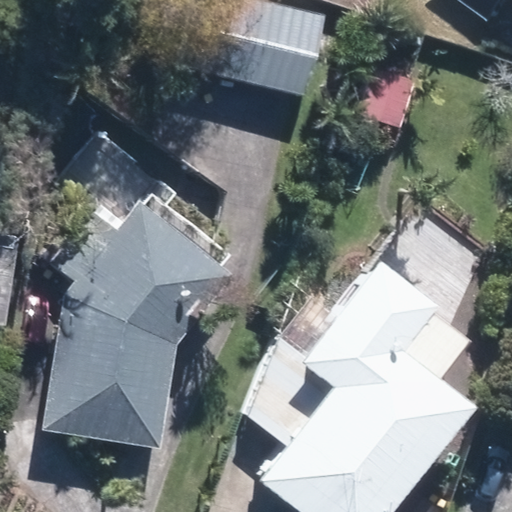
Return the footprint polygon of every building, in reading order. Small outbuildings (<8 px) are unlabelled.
[(315,10),(270,0),(184,0),(169,68),(296,96),(315,10)] [(395,129),(409,51),(357,42),(343,119),(395,129)] [(148,445),(165,349),(229,270),(91,159),(22,243),(63,277),(55,288),(31,425),(148,445)] [(0,311),(13,234),(0,231),(0,311)] [(242,471),(293,511),(367,511),(459,398),(425,370),(458,328),(362,252),(281,353),(316,380),(242,471)]
